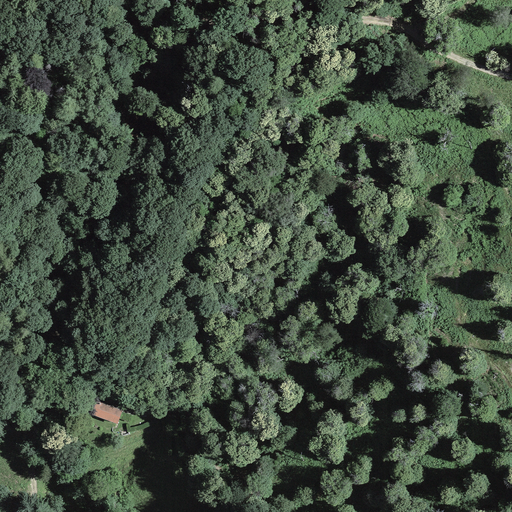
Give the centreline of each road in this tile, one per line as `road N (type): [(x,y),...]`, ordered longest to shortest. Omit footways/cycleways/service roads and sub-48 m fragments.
road 1 (track): [(269,511),(243,482),(220,474),(192,447),(177,414),(95,382),(55,333),(26,359),(0,367)]
road 2 (track): [(224,0),(280,22),(383,20),(408,33)]
